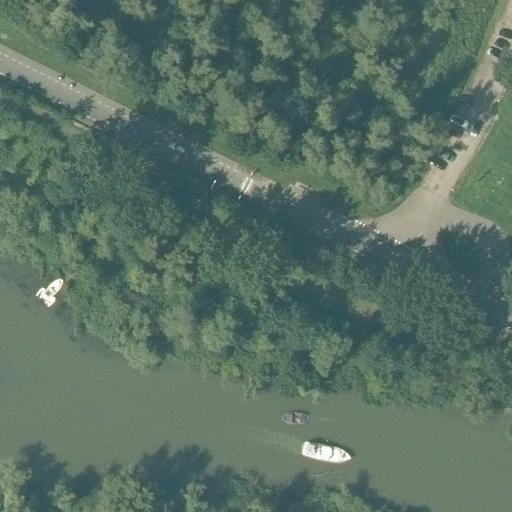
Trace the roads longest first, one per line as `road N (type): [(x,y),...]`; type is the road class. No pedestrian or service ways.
road 1 (tertiary): [(404,266),(0,65)]
road 2 (unclassified): [(404,266),(511,55)]
road 3 (tertiary): [(511,320),(404,266)]
